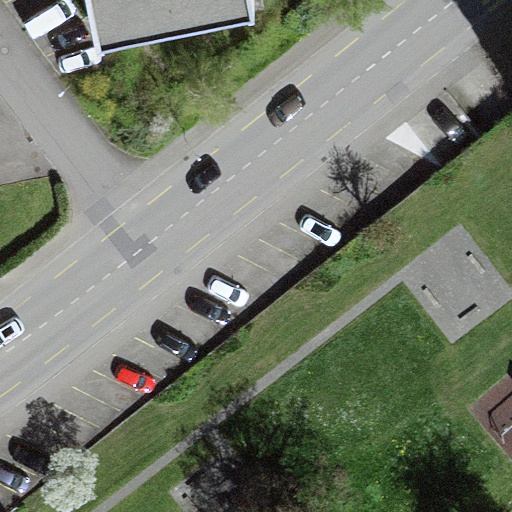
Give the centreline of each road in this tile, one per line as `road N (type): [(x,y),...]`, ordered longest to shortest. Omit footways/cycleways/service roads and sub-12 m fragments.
road 1 (residential): [(148,242),(451,0)]
road 2 (residential): [(148,242),(0,42)]
road 3 (residential): [(0,353),(148,242)]
